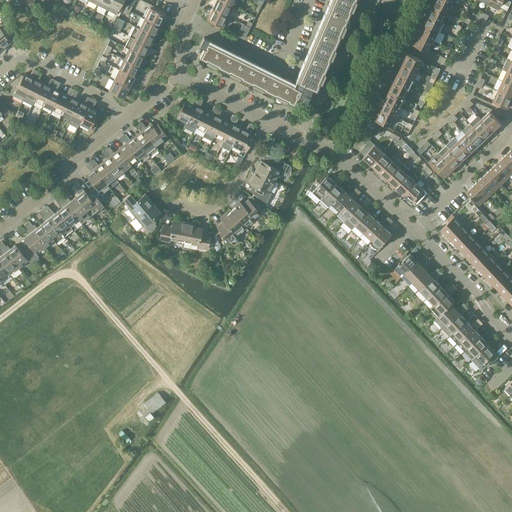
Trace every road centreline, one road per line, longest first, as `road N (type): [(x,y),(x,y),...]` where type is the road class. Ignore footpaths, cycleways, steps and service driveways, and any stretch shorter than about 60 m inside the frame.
road 1 (track): [(286,511),(169,384),(148,390),(120,415)]
road 2 (residential): [(152,178),(169,200),(214,208),(234,191),(269,119)]
road 3 (residential): [(0,228),(132,112)]
road 4 (residential): [(185,18),(277,61),(286,57),(309,0)]
road 5 (residential): [(511,340),(414,229)]
road 6 (residential): [(414,229),(511,131)]
road 7 (residential): [(339,157),(403,45)]
